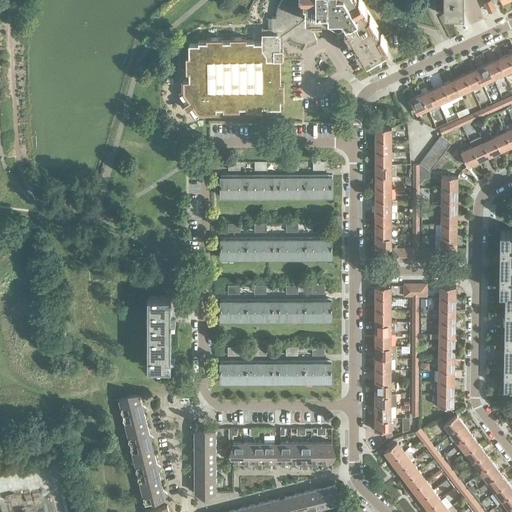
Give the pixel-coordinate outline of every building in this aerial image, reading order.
[(284,0),(284,1),(283,3),(282,4),(282,5),(281,6),(281,7),(280,10),(280,12),(279,14),(279,15),(279,16),(272,17),(272,28),(262,28),(262,26),(262,41),(254,41),(254,40),(246,40),(246,37),(230,37),(230,40),(223,40),(223,37),(207,37),(207,41),(198,41),(198,43),(189,43),(189,56),(186,56),(186,72),(189,72),(189,79),(183,79),(183,91),(189,99),(187,101),(191,107),(193,105),(199,113),(216,112),(216,107),(223,107),(223,110),(240,110),(240,107),(247,107),(247,110),(263,110),(263,106),(267,106),(267,107),(281,107),(281,99),(284,99),(284,83),(280,83),(280,58),(283,58),(283,41),(290,36),(292,37),(293,38),(295,39),(297,40),(300,41),(302,41),(304,41),(306,42),(306,45),(307,45),(307,42),(310,42),(316,39),(317,39),(313,31),(315,30),(313,27),(315,26),(316,26),(317,24),(318,23),(318,22),(319,20),(319,19),(320,17),(327,17),(327,19),(338,24),(343,21),(366,59),(369,58),(372,63),(382,57),(379,52),(388,47),(360,0),(284,0)] [(444,0),(444,15),(464,15),(463,0),(444,0)] [(491,0),(488,0),(484,2),(489,12),(495,9),(491,0)] [(511,61),(508,53),(498,58),(504,73),(511,69),(511,61)] [(504,73),(498,58),(487,63),(494,78),(504,73)] [(487,63),(476,68),(483,83),(494,78),(487,63)] [(483,83),(476,68),(465,73),(472,88),(483,83)] [(472,88),(465,73),(454,78),(461,93),(472,88)] [(454,78),(443,83),(450,98),(461,93),(454,78)] [(443,83),(432,88),(439,103),(450,98),(443,83)] [(439,103),(432,88),(422,93),(428,108),(439,103)] [(428,108),(422,93),(410,98),(417,113),(428,108)] [(500,100),(503,106),(508,104),(505,98),(500,100)] [(396,130),(408,130),(407,120),(396,125),(396,130)] [(442,134),(457,127),(455,121),(440,128),(442,134)] [(511,127),(510,128),(508,125),(503,127),(505,131),(511,145),(511,127)] [(395,134),(395,133),(392,133),(392,127),(375,127),(375,140),(392,140),(405,140),(405,134),(395,134)] [(511,145),(505,131),(494,136),(501,150),(511,145)] [(438,139),(448,147),(451,142),(441,135),(438,139)] [(501,150),(494,136),(483,141),(490,155),(501,150)] [(434,144),(444,151),(448,147),(438,139),(434,144)] [(375,140),(375,151),(392,151),(392,140),(375,140)] [(483,141),(472,146),(479,160),(490,155),(483,141)] [(441,156),(444,151),(434,144),(431,148),(441,156)] [(479,160),(472,146),(461,151),(468,165),(479,160)] [(427,153),(437,161),(441,156),(431,148),(427,153)] [(375,151),(375,163),(392,163),(392,151),(375,151)] [(424,157),(434,165),(437,161),(427,153),(424,157)] [(430,170),(434,165),(424,157),(420,162),(430,170)] [(419,163),(419,177),(430,177),(430,170),(420,162),(419,163)] [(392,163),(375,163),(375,175),(392,175),(392,163)] [(332,175),(221,175),(221,195),(332,195),(332,175)] [(392,175),(375,175),(375,187),(392,187),(392,175)] [(442,176),(442,188),(458,188),(458,176),(442,176)] [(392,187),(375,187),(375,199),(392,199),(392,187)] [(458,200),(458,188),(442,188),(442,195),(439,195),(439,200),(442,200),(458,200)] [(375,199),(375,211),(392,211),(392,199),(375,199)] [(458,200),(442,200),(442,212),(458,212),(458,200)] [(392,211),(375,211),(375,223),(392,223),(392,211)] [(442,212),(441,223),(458,224),(458,212),(442,212)] [(375,223),(375,235),(392,235),(392,223),(375,223)] [(441,223),(441,235),(457,235),(458,224),(441,223)] [(506,292),(504,374),(504,387),(511,387),(511,230),(501,231),(500,242),(500,292),(506,292)] [(393,247),(395,247),(395,235),(392,235),(375,235),(375,247),(392,247),(393,247)] [(441,235),(441,247),(457,248),(457,235),(441,235)] [(220,237),(220,257),(332,257),(332,237),(220,237)] [(413,260),(413,247),(405,247),(405,260),(413,260)] [(428,260),(428,247),(419,247),(419,260),(428,260)] [(427,283),(410,283),(404,283),(404,296),(413,296),(419,296),(427,296),(427,283)] [(375,297),(391,297),(391,285),(375,285),(375,297)] [(440,285),(440,290),(440,298),(456,298),(456,285),(440,285)] [(176,318),(171,318),(172,296),(148,296),(148,367),(171,367),(171,322),(176,322),(176,318)] [(391,297),(375,297),(375,309),(391,309),(391,297)] [(456,310),(456,298),(440,298),(436,298),(435,310),(456,310)] [(220,299),(220,319),(332,319),(332,299),(220,299)] [(391,309),(375,309),(375,321),(391,321),(391,309)] [(455,322),(456,310),(435,310),(433,310),(433,314),(440,314),(440,321),(455,322)] [(400,334),(400,331),(396,331),(396,328),(391,328),(391,321),(375,321),(375,333),(391,333),(391,334),(400,334)] [(455,334),(455,322),(440,321),(439,331),(432,330),(431,333),(433,333),(434,333),(439,333),(455,334)] [(391,333),(375,333),(375,345),(391,345),(391,334),(391,333)] [(455,346),(455,334),(439,333),(434,333),(434,339),(439,339),(439,345),(455,346)] [(375,345),(375,357),(391,357),(391,345),(375,345)] [(455,346),(439,345),(439,357),(455,358),(455,346)] [(391,369),(391,357),(375,357),(375,369),(391,369)] [(455,358),(439,357),(439,369),(454,369),(455,358)] [(220,381),(332,381),(332,361),(220,361),(220,381)] [(375,369),(375,381),(391,381),(391,369),(375,369)] [(454,369),(439,369),(438,381),(454,381),(454,369)] [(375,381),(375,393),(391,393),(391,381),(375,381)] [(454,381),(438,381),(438,393),(454,393),(454,381)] [(396,393),(375,393),(375,405),(391,405),(391,406),(396,406),(396,393)] [(454,393),(438,393),(438,405),(454,406),(454,393)] [(119,399),(121,409),(121,410),(121,412),(122,413),(124,417),(123,418),(123,420),(124,421),(129,438),(128,439),(129,441),(130,442),(131,446),(130,448),(131,449),(132,450),(136,467),(136,469),(136,470),(137,471),(138,476),(138,477),(138,479),(139,480),(144,497),(143,498),(144,500),(145,501),(146,503),(166,498),(168,494),(164,492),(159,472),(161,468),(157,465),(151,442),(154,438),(150,436),(144,413),(146,409),(142,406),(139,394),(119,399)] [(391,405),(375,405),(375,417),(391,417),(391,406),(391,405)] [(452,433),(465,423),(457,413),(444,423),(452,433)] [(391,417),(375,417),(375,429),(391,429),(391,417)] [(465,423),(452,433),(459,443),(472,433),(465,423)] [(419,436),(424,432),(420,427),(415,431),(419,436)] [(195,446),(216,446),(216,444),(216,442),(216,441),(216,440),(216,430),(195,430),(195,438),(192,441),(195,444),(195,446)] [(424,432),(419,436),(422,440),(427,437),(424,432)] [(459,443),(462,447),(466,452),(479,443),(472,433),(459,443)] [(426,445),(431,442),(427,437),(422,440),(426,445)] [(401,438),(384,451),(392,461),(405,451),(408,448),(401,438)] [(264,443),(264,462),(275,462),(275,442),(264,443)] [(280,462),(291,462),(291,442),(280,442),(280,462)] [(291,462),(301,462),(301,442),(291,442),(291,462)] [(301,462),(311,461),(311,442),(301,442),(301,462)] [(311,461),(321,461),(321,442),(311,442),(311,461)] [(321,442),(321,461),(332,461),(332,442),(321,442)] [(430,450),(434,446),(431,442),(426,445),(430,450)] [(233,462),(244,462),(243,443),(233,443),(233,462)] [(244,462),(254,462),(254,443),(243,443),(244,462)] [(254,462),(264,462),(264,443),(254,443),(254,462)] [(466,452),(473,462),(487,452),(479,443),(466,452)] [(216,446),(195,446),(195,448),(192,451),(195,454),(195,461),(216,461),(216,452),(217,451),(217,449),(216,448),(216,446)] [(433,455),(438,451),(434,446),(430,450),(433,455)] [(405,451),(392,461),(399,470),(412,460),(405,451)] [(437,460),(442,456),(438,451),(433,455),(437,460)] [(487,452),(473,462),(481,472),(494,462),(487,452)] [(441,464),(445,461),(442,456),(437,460),(441,464)] [(412,460),(399,470),(406,480),(419,470),(412,460)] [(216,461),(195,461),(195,470),(192,474),(195,477),(216,477),(216,474),(217,473),(217,471),(216,470),(216,461)] [(444,469),(449,465),(445,461),(441,464),(444,469)] [(501,471),(494,462),(481,472),(484,476),(481,478),(469,487),(473,492),(488,481),(501,471)] [(447,474),(452,470),(449,465),(444,469),(447,474)] [(427,480),(423,475),(419,470),(406,480),(414,489),(427,480)] [(451,479),(456,475),(452,470),(447,474),(451,479)] [(495,491),(508,481),(501,471),(488,481),(473,492),(473,493),(475,496),(483,491),(491,485),(495,491)] [(455,483),(460,480),(456,475),(451,479),(455,483)] [(216,479),(216,477),(195,477),(195,492),(203,492),(206,495),(209,492),(216,492),(216,483),(217,482),(217,480),(216,479)] [(434,489),(427,480),(414,489),(421,499),(434,489)] [(458,488),(463,484),(460,480),(455,483),(458,488)] [(511,492),(511,485),(508,481),(495,491),(502,500),(511,492)] [(329,505),(330,505),(340,503),(339,501),(337,494),(335,484),(325,486),(329,505)] [(462,493),(467,489),(463,484),(458,488),(462,493)] [(320,508),(329,505),(325,486),(315,489),(320,508)] [(315,489),(305,491),(310,511),(320,511),(320,508),(315,489)] [(434,489),(421,499),(428,509),(441,499),(434,489)] [(466,498),(471,494),(467,489),(462,493),(466,498)] [(310,511),(305,491),(295,494),(299,511),(310,511)] [(511,492),(502,500),(510,510),(511,508),(511,492)] [(299,511),(295,494),(285,497),(288,511),(299,511)] [(469,502),(474,499),(471,494),(466,498),(469,502)] [(282,511),(279,498),(269,501),(272,511),(282,511)] [(441,499),(428,509),(430,511),(443,511),(448,508),(441,499)] [(473,507),(478,503),(474,499),(469,502),(473,507)] [(259,503),(261,511),(272,511),(269,501),(259,503)] [(251,511),(261,511),(259,503),(249,506),(251,511)] [(476,511),(482,508),(478,503),(473,507),(476,511)]
